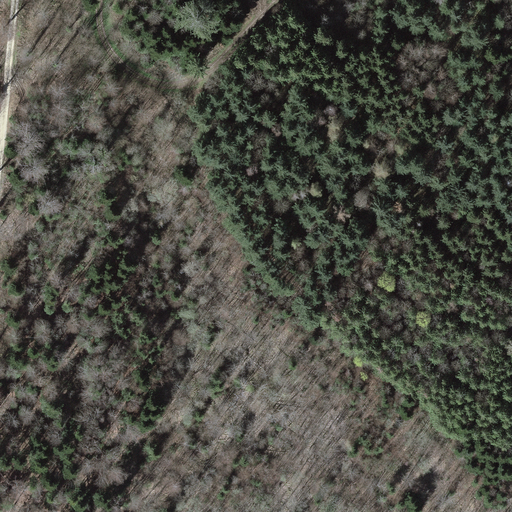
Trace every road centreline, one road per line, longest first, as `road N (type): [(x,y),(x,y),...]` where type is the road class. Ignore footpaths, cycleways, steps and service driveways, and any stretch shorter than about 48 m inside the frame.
road 1 (track): [(100,0),(109,52),(150,82),(177,83),(225,56),(277,0)]
road 2 (track): [(0,174),(16,0)]
